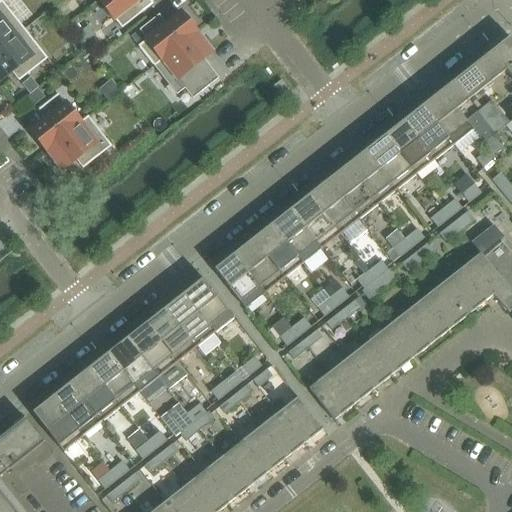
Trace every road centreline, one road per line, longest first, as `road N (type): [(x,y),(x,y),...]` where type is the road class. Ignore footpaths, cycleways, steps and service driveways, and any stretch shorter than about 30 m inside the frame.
road 1 (residential): [(96,321),(350,123)]
road 2 (residential): [(497,511),(507,494),(382,420),(266,511)]
road 3 (residential): [(350,123),(490,12),(511,9)]
road 4 (residential): [(252,0),(350,123)]
road 5 (residential): [(0,198),(96,321)]
road 6 (residential): [(0,399),(96,321)]
